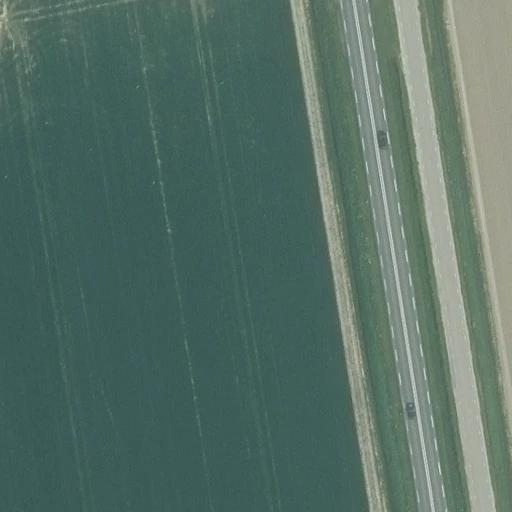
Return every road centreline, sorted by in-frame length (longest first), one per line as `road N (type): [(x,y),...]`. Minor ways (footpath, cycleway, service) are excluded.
road 1 (unclassified): [(483,511),(403,0)]
road 2 (primary): [(432,511),(353,0)]
